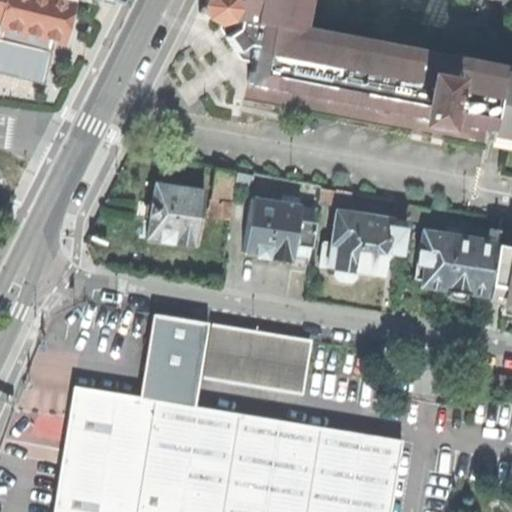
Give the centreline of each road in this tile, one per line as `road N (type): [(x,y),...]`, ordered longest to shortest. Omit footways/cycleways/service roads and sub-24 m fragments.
road 1 (residential): [(28,261),(71,279),(511,349)]
road 2 (unknown): [(22,363),(422,431),(411,511)]
road 3 (secondary): [(64,185),(157,0)]
